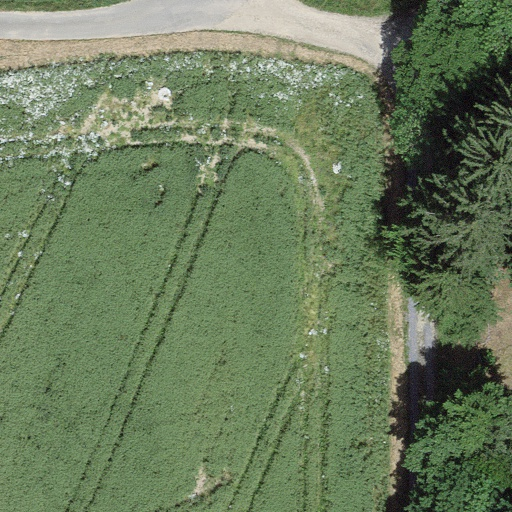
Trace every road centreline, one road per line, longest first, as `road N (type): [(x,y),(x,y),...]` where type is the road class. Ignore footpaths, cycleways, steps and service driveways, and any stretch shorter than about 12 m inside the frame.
road 1 (track): [(253,0),(392,68),(409,87),(419,511)]
road 2 (track): [(0,25),(132,22),(185,0)]
